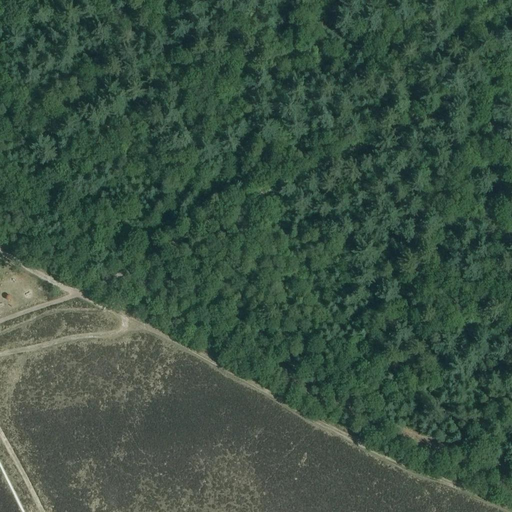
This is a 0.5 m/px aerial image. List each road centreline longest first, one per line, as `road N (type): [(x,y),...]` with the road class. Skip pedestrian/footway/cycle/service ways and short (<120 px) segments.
road 1 (track): [(0,322),(92,287),(212,219),(511,75)]
road 2 (track): [(128,316),(388,459),(511,506)]
road 3 (track): [(0,250),(128,316)]
road 4 (track): [(128,316),(114,333),(0,354)]
